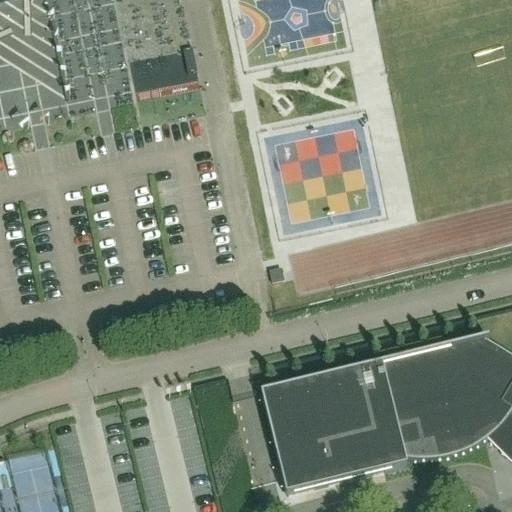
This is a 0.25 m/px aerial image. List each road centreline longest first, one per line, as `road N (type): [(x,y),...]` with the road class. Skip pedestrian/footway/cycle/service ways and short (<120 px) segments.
road 1 (unclassified): [(511,280),(46,392),(0,412)]
road 2 (unknown): [(196,0),(253,301),(246,345)]
